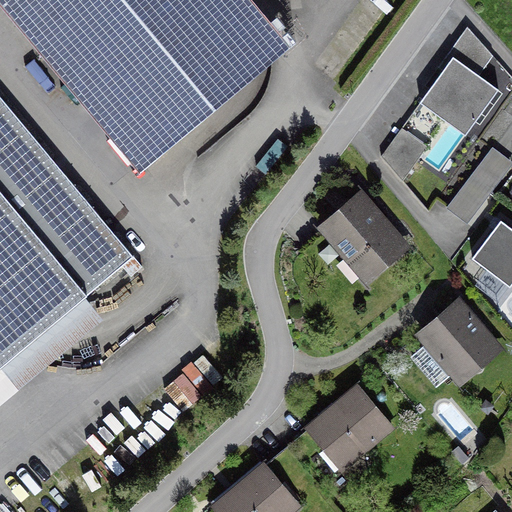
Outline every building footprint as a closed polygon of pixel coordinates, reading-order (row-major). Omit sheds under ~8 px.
[(0,0),(0,6),(140,174),(292,48),(252,0),(0,0)] [(491,61),(468,35),(416,110),(463,142),(495,95),(477,82),(491,61)] [(131,276),(143,266),(0,95),(0,368),(123,266),(131,276)] [(463,142),(416,110),(381,162),(403,188),(422,162),(442,177),(463,142)] [(511,168),(494,155),(472,184),(490,198),(511,169),(511,168)] [(472,184),(450,212),(468,227),(490,198),(472,184)] [(360,197),(322,230),(363,279),(402,246),(360,197)] [(511,290),(511,232),(500,224),(472,263),(511,292),(511,290)] [(495,348),(458,304),(419,337),(457,381),(495,348)] [(356,388),(306,429),(339,468),(388,427),(356,388)] [(216,511),(286,511),(295,505),(262,466),(213,507),(216,511)]
